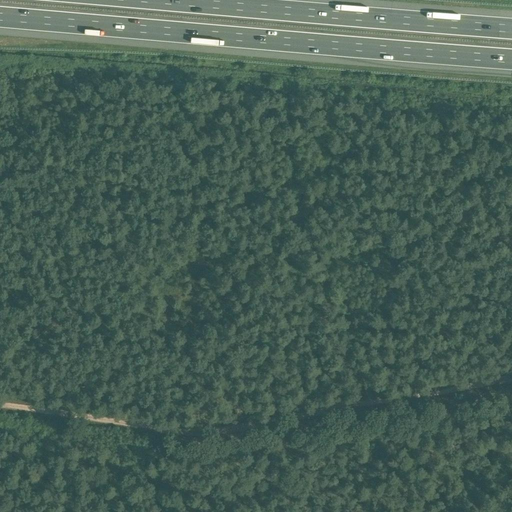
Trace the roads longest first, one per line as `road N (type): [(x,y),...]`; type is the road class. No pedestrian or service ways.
road 1 (track): [(511,378),(187,434),(0,405)]
road 2 (motorway): [(0,15),(511,58)]
road 3 (motorway): [(511,30),(139,0)]
